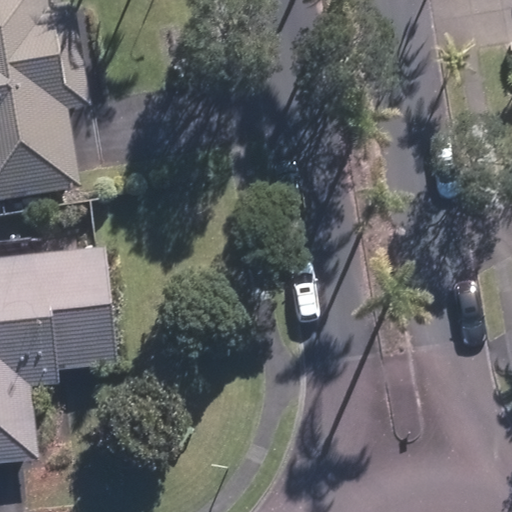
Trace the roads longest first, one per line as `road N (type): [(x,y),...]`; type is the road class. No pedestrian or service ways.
road 1 (residential): [(354,468),(280,0)]
road 2 (residential): [(399,0),(478,444)]
road 3 (residential): [(354,468),(407,446),(478,444)]
